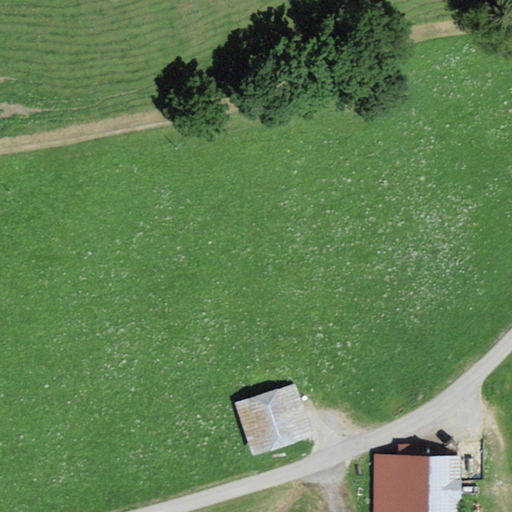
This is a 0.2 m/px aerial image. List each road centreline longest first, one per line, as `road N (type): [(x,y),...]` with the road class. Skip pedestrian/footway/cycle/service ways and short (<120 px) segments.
road 1 (track): [(0,148),(176,118),(438,29),(511,19)]
road 2 (residential): [(129,511),(347,449),(448,406),(511,336)]
